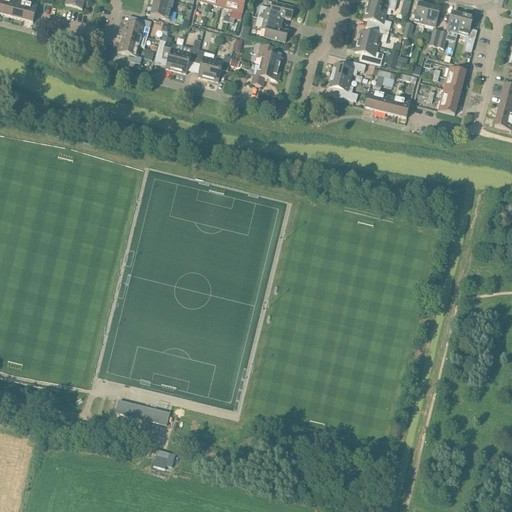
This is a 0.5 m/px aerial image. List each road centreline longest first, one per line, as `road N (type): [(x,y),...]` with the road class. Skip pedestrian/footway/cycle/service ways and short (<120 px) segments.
road 1 (residential): [(156,80),(295,110),(338,0)]
road 2 (residential): [(409,117),(463,131),(476,126),(497,25),(486,0)]
